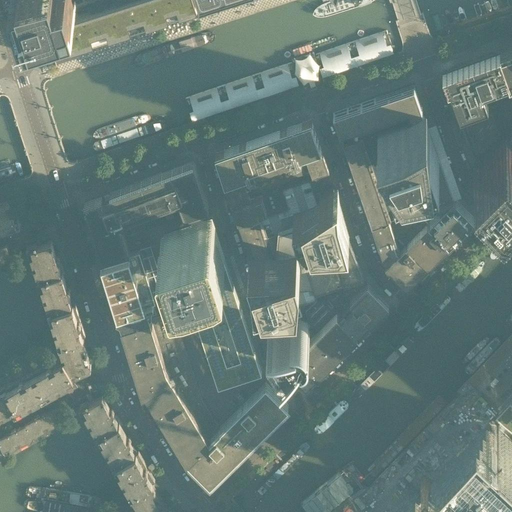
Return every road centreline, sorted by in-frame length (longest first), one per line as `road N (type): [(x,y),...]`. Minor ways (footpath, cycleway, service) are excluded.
road 1 (residential): [(318,100),(375,270),(410,304)]
road 2 (residential): [(234,0),(19,68)]
road 3 (residential): [(219,207),(153,229),(198,357)]
road 4 (residential): [(378,511),(511,374)]
road 5 (residential): [(276,372),(219,207)]
road 6 (residential): [(500,214),(462,170),(424,61)]
road 7 (residential): [(197,143),(59,193)]
road 8 (residential): [(103,333),(59,193)]
road 9 (residential): [(204,506),(308,403)]
road 10 (residential): [(308,403),(410,304)]
road 11 (residential): [(0,426),(112,363)]
road 12 (residential): [(318,100),(197,143)]
road 13 (unknown): [(219,207),(339,163)]
road 14 (residential): [(410,304),(500,214)]
road 15 (residential): [(171,468),(112,363)]
